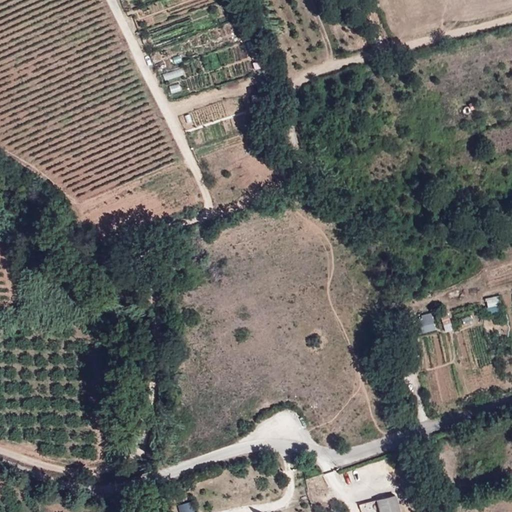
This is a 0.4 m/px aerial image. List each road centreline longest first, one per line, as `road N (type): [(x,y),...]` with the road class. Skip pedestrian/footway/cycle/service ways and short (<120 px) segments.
road 1 (track): [(511,19),(295,82),(296,168),(243,209),(161,232),(142,249),(151,315),(146,441),(102,474),(75,474),(0,449)]
road 2 (residential): [(511,398),(394,440),(321,449),(279,425),(167,471),(78,491),(0,463)]
road 3 (track): [(114,0),(210,215)]
